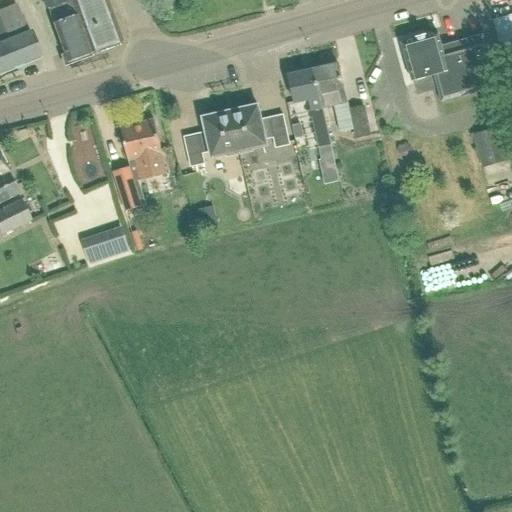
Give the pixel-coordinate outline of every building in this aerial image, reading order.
[(44,0),(66,61),(89,52),(70,0),(44,0)] [(70,0),(89,52),(121,41),(106,0),(70,0)] [(15,5),(0,11),(0,70),(39,55),(29,31),(26,33),(15,5)] [(497,86),(484,42),(482,34),(442,45),(438,33),(402,43),(413,81),(435,75),(442,101),(497,86)] [(324,107),(334,104),(340,132),(354,129),(357,139),(370,137),(363,106),(349,109),(340,66),(314,71),(322,107),(324,107)] [(322,107),(314,71),(289,77),(295,103),(308,100),(319,148),(332,145),(324,107),(322,107)] [(231,112),(239,152),(267,146),(266,140),(274,139),(276,149),(290,146),(283,115),(261,120),(258,106),(231,112)] [(239,152),(231,112),(203,118),(206,132),(184,137),(190,167),(205,164),(203,154),(210,152),(212,158),(239,152)] [(141,185),(168,179),(155,119),(121,127),(128,161),(136,160),(141,185)] [(498,128),(475,134),(484,167),(507,161),(498,128)] [(0,201),(18,192),(0,156),(0,201)] [(113,173),(126,211),(142,205),(130,167),(113,173)] [(0,235),(0,236),(32,220),(21,198),(0,208),(0,235)] [(201,230),(218,226),(213,207),(196,211),(201,230)] [(502,248),(503,258),(511,256),(511,242),(480,248),(482,262),(494,260),(493,250),(502,248)] [(53,276),(70,270),(65,255),(48,260),(53,276)]
